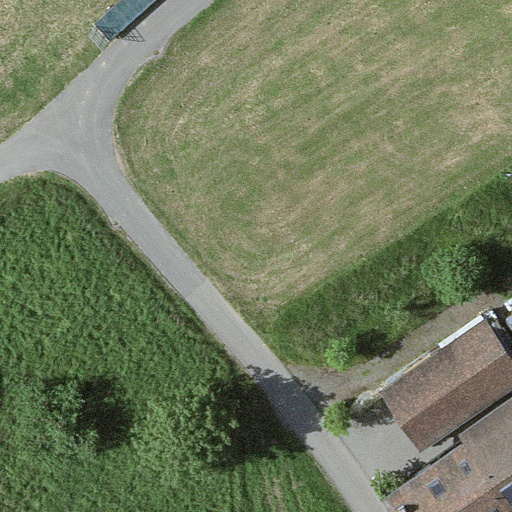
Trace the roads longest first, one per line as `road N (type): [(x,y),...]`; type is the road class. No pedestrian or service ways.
road 1 (unclassified): [(65,150),(279,383),(369,511)]
road 2 (unclassified): [(135,0),(108,16),(84,71),(65,150)]
